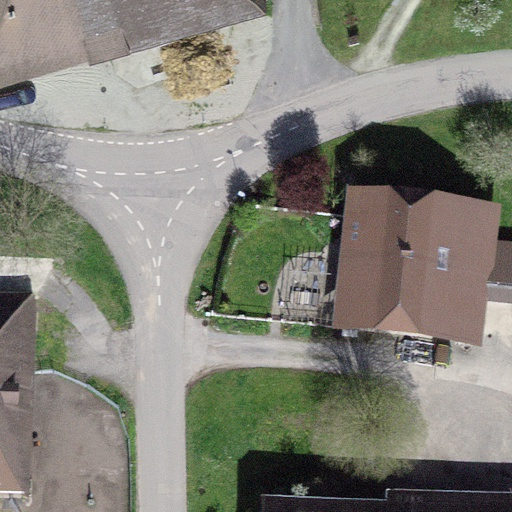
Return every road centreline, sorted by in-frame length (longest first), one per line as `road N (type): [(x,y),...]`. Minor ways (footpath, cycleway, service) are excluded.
road 1 (residential): [(157,511),(159,193)]
road 2 (residential): [(315,119),(360,103),(511,87)]
road 3 (residential): [(159,193),(315,119)]
road 4 (residential): [(0,142),(159,193)]
road 5 (residential): [(294,0),(315,119)]
